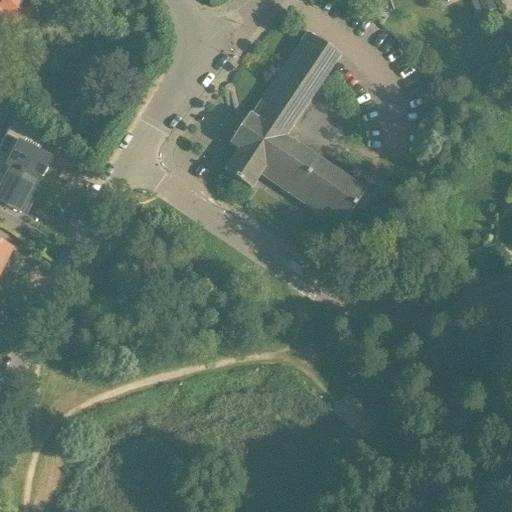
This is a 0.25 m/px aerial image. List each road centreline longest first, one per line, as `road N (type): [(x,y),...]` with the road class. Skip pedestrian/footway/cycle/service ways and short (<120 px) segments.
road 1 (tertiary): [(0,402),(132,163)]
road 2 (residential): [(291,268),(382,313),(469,312),(511,301)]
road 3 (residential): [(291,268),(132,163)]
road 4 (tertiary): [(132,163),(186,74),(197,38)]
